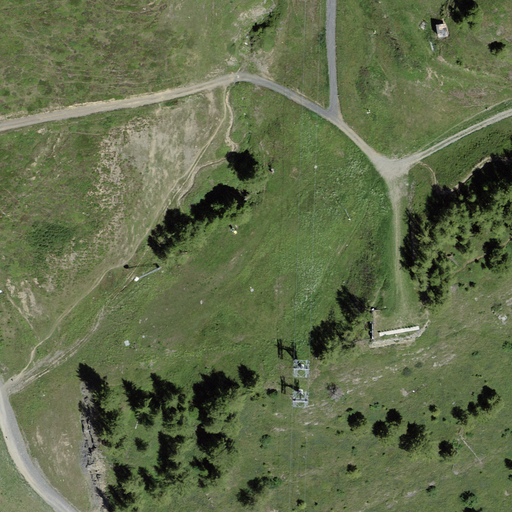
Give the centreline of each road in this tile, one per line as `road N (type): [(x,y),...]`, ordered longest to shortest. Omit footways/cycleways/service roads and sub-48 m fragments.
road 1 (track): [(0,130),(226,80),(282,92),(330,119),(387,172),(399,207),(408,311)]
road 2 (track): [(511,114),(387,172)]
road 3 (track): [(0,396),(15,449),(65,511)]
